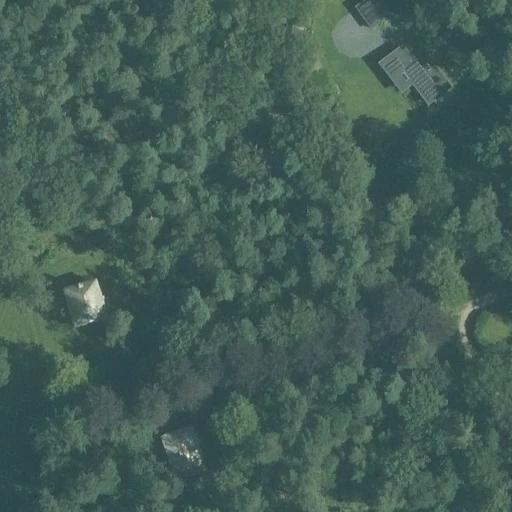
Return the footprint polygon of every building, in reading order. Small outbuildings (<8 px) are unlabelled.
[(369,0),(358,10),(374,28),(390,13),(378,0),(369,0)] [(415,57),(401,68),(430,106),(450,91),(435,72),(429,77),(415,57)] [(145,241),(158,237),(156,230),(143,233),(145,241)] [(66,294),(75,328),(104,320),(101,309),(102,309),(99,296),(98,296),(95,286),(66,294)] [(190,433),(162,443),(176,484),(204,474),(190,433)]
